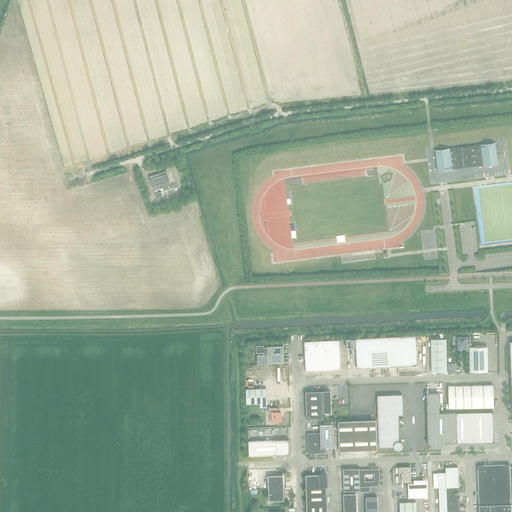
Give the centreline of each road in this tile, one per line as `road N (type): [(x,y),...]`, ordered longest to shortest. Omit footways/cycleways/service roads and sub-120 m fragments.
road 1 (unclassified): [(91,172),(289,112),(511,89)]
road 2 (unclassified): [(295,383),(502,377)]
